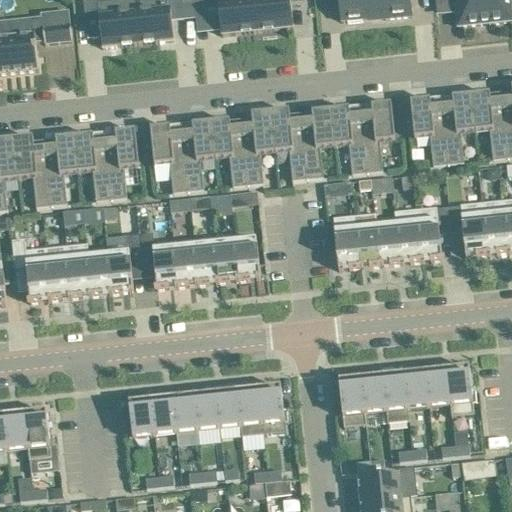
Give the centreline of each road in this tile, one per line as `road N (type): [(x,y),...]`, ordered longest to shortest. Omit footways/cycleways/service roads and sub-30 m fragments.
road 1 (residential): [(0,121),(511,66)]
road 2 (unclassified): [(0,365),(305,335)]
road 3 (unclassified): [(305,335),(511,312)]
road 4 (residential): [(305,335),(322,511)]
